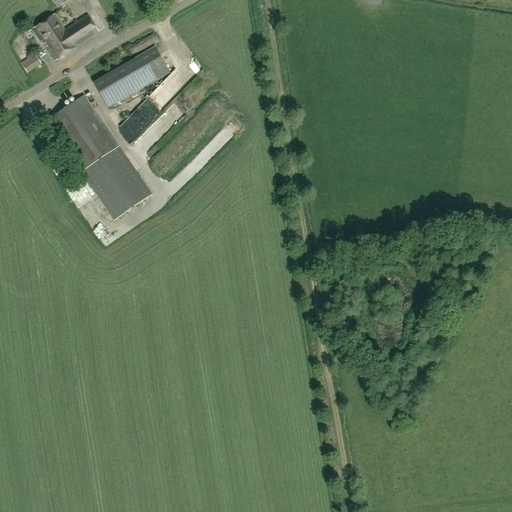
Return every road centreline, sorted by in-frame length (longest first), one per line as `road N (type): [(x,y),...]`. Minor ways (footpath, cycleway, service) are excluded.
road 1 (track): [(267,0),(351,511)]
road 2 (unclassified): [(0,111),(190,0)]
